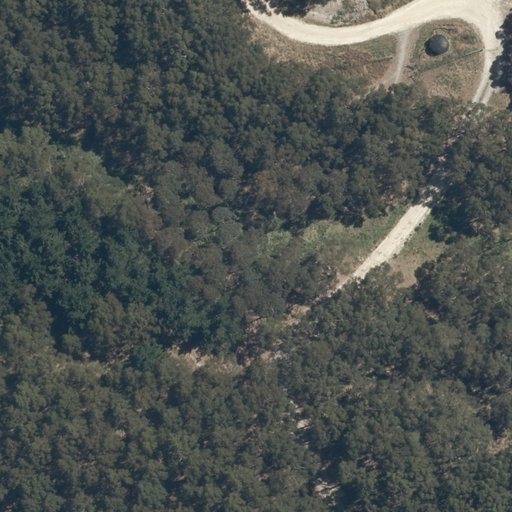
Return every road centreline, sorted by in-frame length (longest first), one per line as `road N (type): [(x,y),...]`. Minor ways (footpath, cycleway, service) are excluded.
road 1 (track): [(479,0),(494,108),(314,327),(275,387),(336,511)]
road 2 (track): [(285,0),(336,20),(445,0)]
